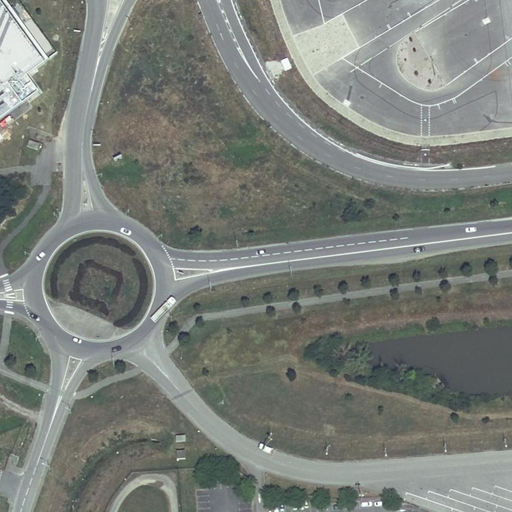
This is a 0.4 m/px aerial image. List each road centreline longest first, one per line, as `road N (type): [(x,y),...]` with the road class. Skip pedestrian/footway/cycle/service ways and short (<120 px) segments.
road 1 (unclassified): [(190,402),(247,449),(312,470),(511,457)]
road 2 (tertiary): [(511,176),(428,184),(349,170),(279,118),(236,48)]
road 3 (secondary): [(253,266),(511,232)]
road 4 (secondary): [(114,221),(93,189),(86,141),(107,50),(131,0)]
road 5 (secondary): [(97,0),(67,226)]
road 6 (unclassified): [(40,447),(76,377),(111,346)]
